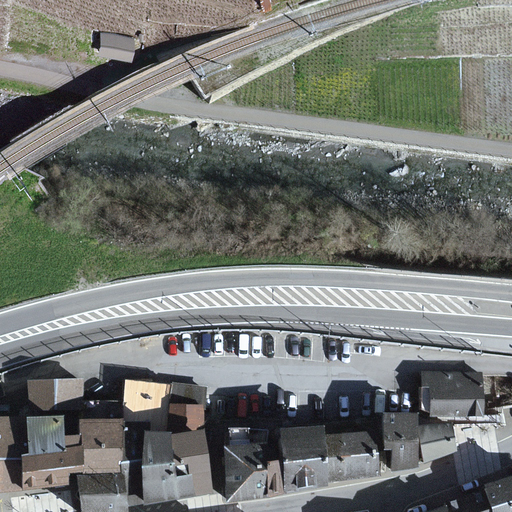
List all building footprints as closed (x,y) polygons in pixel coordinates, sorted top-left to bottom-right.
[(102,32),(97,51),(129,58),(133,38),(102,32)] [(82,376),(25,377),(27,409),(83,407),(82,376)] [(476,376),(419,377),(419,391),(428,391),(428,420),(476,419),(476,376)] [(172,382),(123,377),(121,415),(167,419),(169,401),(172,382)] [(205,385),(172,382),(169,401),(204,401),(205,385)] [(202,424),(204,401),(169,401),(167,419),(202,424)] [(417,467),(414,410),(378,412),(380,448),(389,447),(390,468),(417,467)] [(121,415),(77,415),(79,443),(81,470),(121,470),(121,419),(121,415)] [(142,419),(121,419),(121,470),(125,505),(143,501),(142,426),(142,419)] [(59,420),(26,423),(26,449),(62,445),(59,420)] [(456,449),(450,421),(416,423),(422,462),(456,449)] [(26,449),(26,423),(0,422),(0,452),(18,453),(18,450),(26,449)] [(323,436),(321,422),(275,428),(279,455),(283,486),(329,480),(323,436)] [(177,495),(169,431),(142,426),(143,501),(177,495)] [(201,427),(169,431),(177,495),(211,489),(201,427)] [(378,473),(372,429),(323,436),(329,480),(378,473)] [(264,457),(274,456),(272,438),(220,444),(227,499),(268,494),(268,488),(264,457)] [(62,445),(26,449),(18,450),(18,453),(20,485),(75,479),(74,471),(81,470),(79,443),(62,445)] [(0,488),(20,485),(18,453),(0,452),(0,488)] [(283,486),(279,455),(274,456),(264,457),(268,488),(283,486)] [(125,505),(121,470),(81,470),(74,471),(75,479),(80,511),(94,511),(126,509),(125,505)] [(511,511),(511,470),(480,481),(482,487),(489,511),(511,511)] [(489,511),(482,487),(443,499),(444,503),(446,511),(489,511)] [(446,511),(444,503),(413,511),(446,511)]
